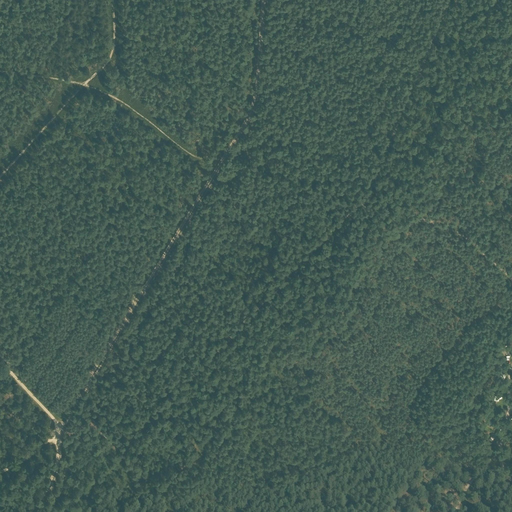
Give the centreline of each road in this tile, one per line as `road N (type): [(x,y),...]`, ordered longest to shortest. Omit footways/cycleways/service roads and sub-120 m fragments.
road 1 (track): [(450,0),(359,201),(117,449),(82,420)]
road 2 (track): [(60,427),(246,115),(261,0)]
road 3 (track): [(216,168),(101,90),(0,72)]
road 4 (track): [(112,0),(109,58),(0,175)]
road 5 (track): [(399,231),(390,233),(320,165),(246,115)]
road 6 (track): [(399,231),(413,220),(449,226),(511,272)]
road 7 (track): [(402,511),(500,439)]
